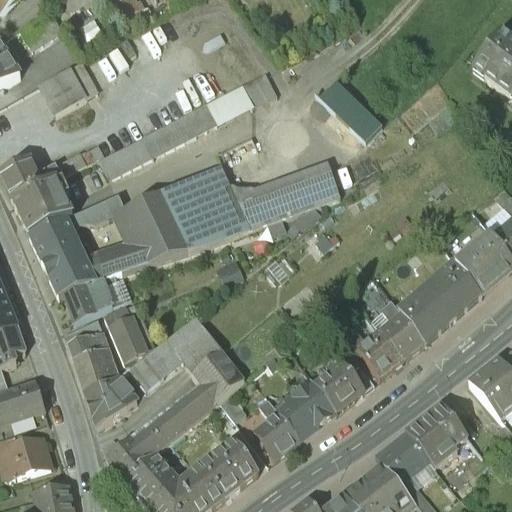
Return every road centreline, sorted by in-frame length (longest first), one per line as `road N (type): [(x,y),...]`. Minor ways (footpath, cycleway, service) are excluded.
road 1 (secondary): [(511,318),(260,511)]
road 2 (residential): [(0,237),(93,511)]
road 3 (track): [(411,0),(379,37),(302,94),(283,146)]
